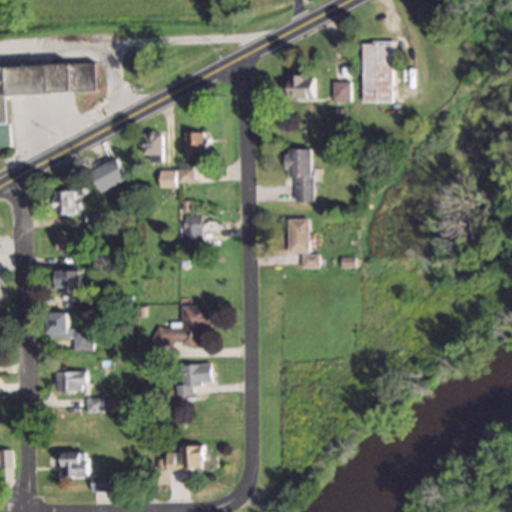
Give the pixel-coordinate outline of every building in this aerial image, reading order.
[(392,103),(392,42),(361,42),(361,103),(392,103)] [(8,95),(96,92),(95,64),(0,67),(0,147),(2,148),(1,124),(9,124),(8,95)] [(286,98),(315,98),(315,76),(286,76),(286,98)] [(348,102),(348,82),(331,82),(331,102),(348,102)] [(185,156),(206,156),(206,132),(185,132),(185,156)] [(144,156),(163,156),(163,133),(144,133),(144,156)] [(311,150),(284,150),(284,169),(293,169),(293,203),(311,203),(311,150)] [(191,164),(177,164),(178,182),(191,182),(191,164)] [(158,187),(174,187),(174,170),(158,170),(158,187)] [(54,191),(54,215),(75,215),(75,191),(54,191)] [(199,247),(199,215),(182,215),(182,247),(199,247)] [(288,254),(302,254),(302,269),(320,269),(320,256),(309,256),(309,219),(288,219),(288,254)] [(56,231),(56,252),(75,252),(75,231),(56,231)] [(72,304),(82,304),(82,272),(56,272),(56,292),(72,292),(72,304)] [(207,306),(180,305),(179,327),(152,327),(152,346),(207,347),(207,306)] [(71,337),(71,351),(92,351),(92,328),(68,328),(68,314),(47,314),(47,337),(71,337)] [(192,395),(191,384),(211,384),(211,364),(180,365),(180,384),(174,384),(175,395),(192,395)] [(54,372),(54,393),(86,393),(86,372),(54,372)] [(100,398),(84,398),(84,413),(100,413),(100,398)] [(0,474),(11,474),(10,446),(0,446),(0,474)] [(166,451),(166,469),(204,469),(204,446),(180,446),(180,451),(166,451)] [(59,452),(59,477),(87,477),(87,452),(59,452)] [(91,490),(108,490),(108,475),(91,475),(91,490)]
